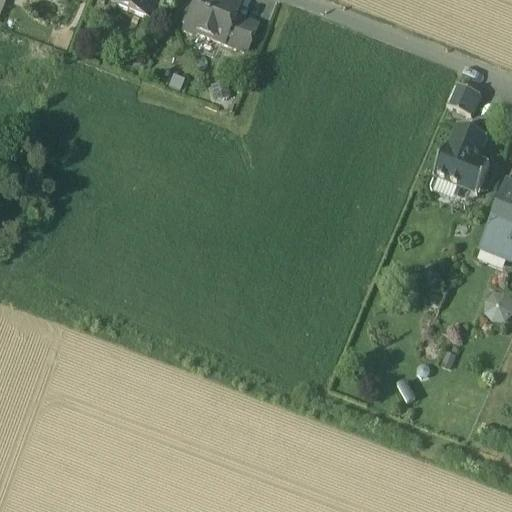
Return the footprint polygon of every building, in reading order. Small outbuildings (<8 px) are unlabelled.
[(155,0),(115,0),(112,8),(147,22),(155,0)] [(237,10),(212,0),(196,0),(189,21),(184,23),(182,28),(186,36),(191,38),(195,36),(222,47),(233,20),(237,10)] [(255,29),(233,20),(222,47),(244,56),(255,29)] [(480,100),(456,90),(446,112),(471,122),(471,121),(479,101),(480,101),(480,100)] [(488,144),(457,131),(456,133),(457,133),(449,154),(446,153),(447,153),(445,152),(433,183),(434,183),(435,182),(476,199),(475,200),(477,200),(489,170),(488,169),(488,170),(478,166),(486,145),(487,145),(488,144)] [(511,188),(508,187),(489,234),(511,243),(511,188)] [(511,249),(511,243),(489,234),(482,252),(507,262),(511,249)] [(507,262),(482,252),(477,264),(502,274),(507,262)] [(511,324),(511,321),(511,296),(486,296),(485,323),(511,324)]
